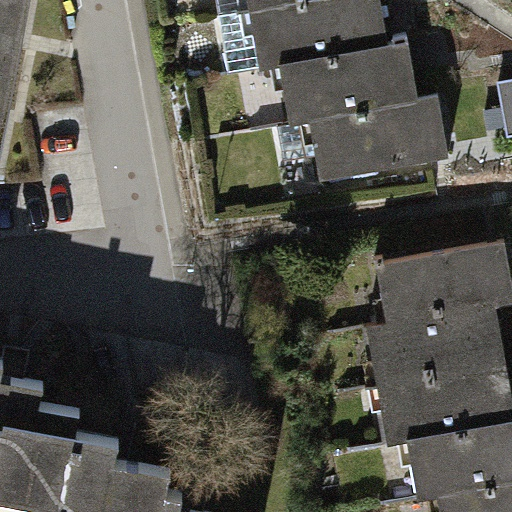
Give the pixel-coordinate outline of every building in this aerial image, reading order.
[(0,0),(0,72),(4,73),(18,0),(0,0)] [(230,71),(280,62),(388,43),(381,0),(290,0),(250,7),(219,12),(230,71)] [(280,62),(290,120),(419,97),(407,31),(394,33),(396,41),(388,43),(280,62)] [(438,93),(419,97),(290,120),(278,123),(284,158),(317,152),(321,177),(449,153),(438,93)] [(376,255),(387,321),(496,302),(511,298),(511,268),(507,238),(384,260),(383,254),(376,255)] [(367,325),(378,382),(506,359),(496,302),(387,321),(367,325)] [(61,511),(77,428),(81,407),(41,400),(44,380),(19,376),(21,361),(0,356),(0,487),(59,499),(56,511),(61,511)] [(388,441),(408,437),(511,418),(511,389),(506,359),(378,382),(388,441)] [(418,496),(436,492),(511,478),(511,418),(408,437),(418,496)] [(119,436),(77,428),(61,511),(222,511),(223,511),(197,507),(200,493),(168,487),(171,467),(115,456),(119,436)] [(439,511),(511,511),(511,478),(436,492),(439,511)]
